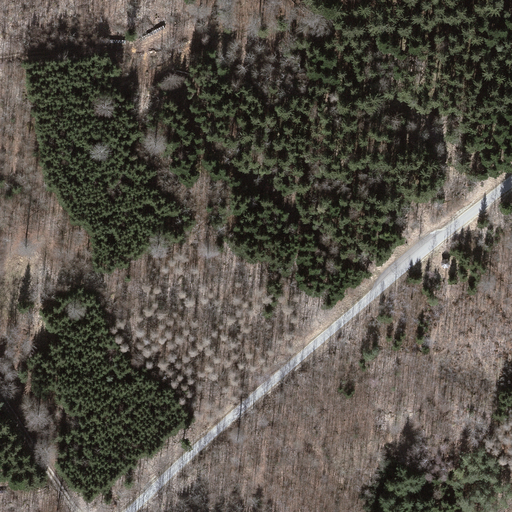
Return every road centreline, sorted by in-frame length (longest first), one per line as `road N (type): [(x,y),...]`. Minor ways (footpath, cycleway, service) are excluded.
road 1 (tertiary): [(131,511),(274,380),(511,182)]
road 2 (track): [(0,396),(77,511)]
